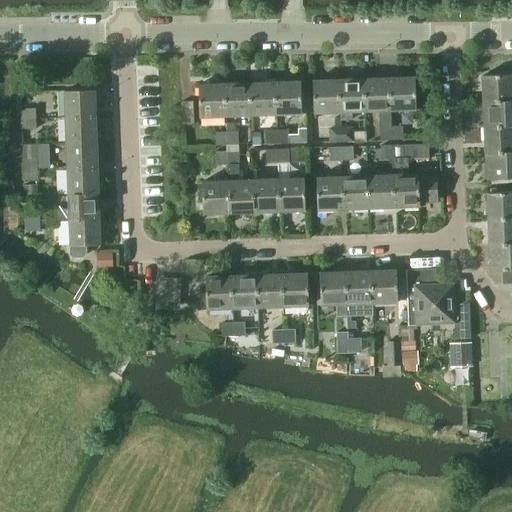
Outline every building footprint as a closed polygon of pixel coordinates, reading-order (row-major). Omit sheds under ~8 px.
[(483,102),(511,101),(511,76),(511,75),(482,76),(483,102)] [(414,78),(388,79),(389,111),(415,110),(414,78)] [(351,112),(364,112),(363,79),(338,80),(339,112),(340,119),(351,119),(351,112)] [(364,112),(389,111),(388,79),(363,79),(364,112)] [(339,112),(338,80),(312,81),(313,113),(339,112)] [(274,83),(275,115),(301,114),(300,82),(274,83)] [(225,116),(250,116),(249,83),(224,84),(225,116)] [(250,116),(275,115),(274,83),(249,83),(250,116)] [(199,117),(225,116),(224,84),(198,85),(199,117)] [(65,118),(95,117),(94,91),(64,92),(65,118)] [(484,128),(511,126),(511,101),(483,102),(484,128)] [(181,124),(193,124),(192,102),(180,102),(181,124)] [(20,119),(35,119),(35,109),(20,109),(20,119)] [(96,142),(95,117),(65,118),(66,143),(96,142)] [(36,129),(35,119),(20,119),(21,129),(36,129)] [(402,126),(390,127),(390,140),(402,139),(402,126)] [(485,153),(511,151),(511,126),(484,128),(485,153)] [(390,127),(378,127),(379,140),(390,140),(390,127)] [(287,130),(276,131),(276,144),(288,143),(287,130)] [(335,130),(329,130),(329,144),(341,143),(341,130),(336,130),(335,130)] [(352,130),(341,130),(341,143),(353,143),(352,130)] [(276,131),(264,131),(264,144),(276,144),(276,131)] [(225,132),(214,133),(215,146),(226,146),(225,132)] [(237,132),(225,132),(226,146),(238,145),(237,132)] [(261,133),(252,133),(252,146),(261,145),(261,133)] [(97,167),(96,142),(66,143),(67,168),(97,167)] [(22,170),(37,169),(37,144),(22,145),(22,170)] [(418,202),(437,202),(436,176),(417,177),(417,175),(407,175),(406,159),(428,158),(427,144),(391,146),(391,153),(391,159),(392,176),(393,208),(419,207),(418,202)] [(391,146),(379,146),(380,159),(391,159),(391,153),(391,146)] [(353,147),(341,148),(341,161),(353,160),(353,147)] [(341,148),(329,148),(330,161),(341,161),(341,148)] [(276,150),(265,150),(265,164),(277,163),(276,150)] [(288,150),(276,150),(277,163),(288,163),(288,150)] [(238,151),(226,152),(227,165),(238,165),(238,151)] [(511,177),(511,151),(485,153),(487,179),(511,177)] [(226,152),(215,152),(215,166),(227,165),(226,152)] [(227,165),(228,181),(229,213),(254,213),(253,181),(239,181),(238,165),(227,165)] [(98,193),(97,167),(67,168),(68,194),(98,193)] [(38,178),(37,169),(22,170),(23,179),(38,178)] [(392,176),(367,177),(368,209),(393,208),(392,176)] [(367,177),(342,178),(343,210),(368,209),(367,177)] [(342,178),(316,178),(317,211),(343,210),(342,178)] [(278,180),(279,212),(305,211),(304,179),(278,180)] [(254,213),(279,212),(278,180),(253,181),(254,213)] [(229,214),(229,213),(228,181),(202,182),(203,215),(229,214)] [(38,195),(37,185),(23,185),(23,196),(38,195)] [(488,220),(511,218),(511,192),(487,194),(488,220)] [(98,193),(68,194),(68,208),(54,209),(55,220),(68,220),(98,219),(98,193)] [(24,221),(39,221),(39,211),(24,211),(24,221)] [(489,245),(511,244),(511,218),(488,220),(489,245)] [(99,245),(98,219),(68,220),(69,254),(72,257),(82,257),(85,254),(85,245),(99,245)] [(40,231),(39,221),(24,221),(25,231),(40,231)] [(511,244),(489,245),(490,271),(501,271),(502,285),(511,284),(511,244)] [(113,253),(97,253),(97,268),(113,267),(113,253)] [(454,339),(469,339),(468,304),(454,304),(453,291),(437,292),(437,270),(405,271),(407,325),(454,323),(454,339)] [(396,271),(370,272),(371,303),(397,302),(396,271)] [(371,303),(370,272),(345,273),(346,304),(371,303)] [(320,305),(346,304),(345,273),(319,273),(320,305)] [(281,275),(282,306),(308,305),(307,274),(281,275)] [(257,307),(282,306),(281,275),(256,276),(257,307)] [(231,308),(257,307),(256,276),(230,277),(231,308)] [(196,309),(231,308),(230,277),(204,278),(205,293),(195,293),(196,309)] [(156,310),(169,310),(168,302),(181,302),(180,294),(155,294),(156,310)] [(232,323),(233,337),(247,337),(247,322),(232,323)] [(221,337),(233,337),(232,323),(221,323),(221,337)] [(152,326),(149,337),(159,339),(162,328),(152,326)] [(407,326),(398,326),(398,329),(398,337),(398,341),(401,341),(408,341),(408,329),(408,326),(407,326)] [(273,344),(283,343),(283,330),(272,330),(273,344)] [(283,330),(283,343),(295,343),(295,330),(283,330)] [(436,334),(419,335),(420,353),(437,352),(436,334)] [(337,353),(348,353),(347,339),(337,340),(337,353)] [(359,339),(347,339),(348,353),(360,352),(359,339)] [(401,365),(401,341),(398,341),(386,341),(387,366),(401,365)] [(449,344),(450,367),(473,367),(473,343),(449,344)]
